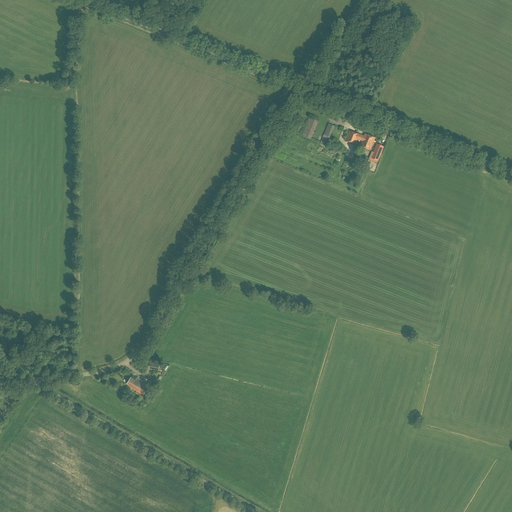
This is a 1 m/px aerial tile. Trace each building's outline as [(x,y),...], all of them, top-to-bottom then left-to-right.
[(311,139),(318,121),(310,117),(302,135),(311,139)] [(326,146),(334,126),(328,123),(320,144),(326,146)] [(364,136),(350,130),(346,140),(355,144),(357,139),(362,141),(360,146),(370,150),(375,138),(365,133),(364,136)] [(372,158),(377,160),(381,152),(383,146),(377,144),(375,150),(374,152),(372,158)] [(158,371),(160,364),(149,362),(148,369),(158,371)] [(136,380),(131,377),(127,384),(132,387),(131,388),(143,395),(148,387),(136,380)]
